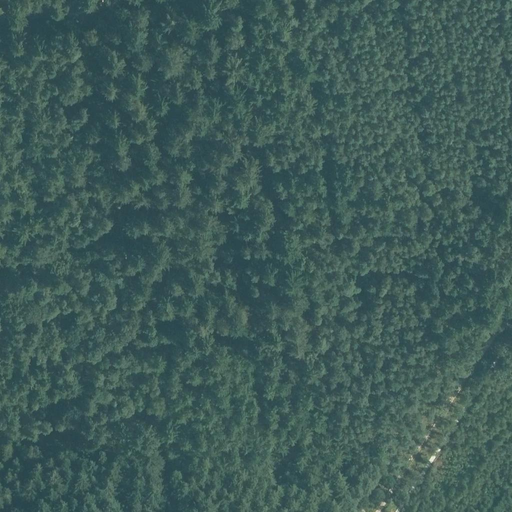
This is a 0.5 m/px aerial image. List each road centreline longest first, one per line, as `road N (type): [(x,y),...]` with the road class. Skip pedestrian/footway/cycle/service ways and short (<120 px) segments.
road 1 (unknown): [(364,511),(346,491),(325,402),(321,351),(255,69),(251,0)]
road 2 (unclassified): [(0,18),(122,0)]
